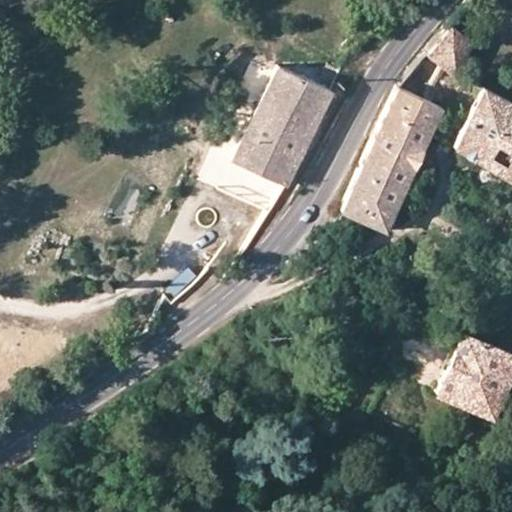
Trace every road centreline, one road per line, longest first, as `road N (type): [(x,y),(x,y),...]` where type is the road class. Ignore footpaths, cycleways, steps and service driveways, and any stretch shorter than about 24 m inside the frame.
road 1 (tertiary): [(437,0),(380,74),(301,218),(271,255),(218,303),(0,452)]
road 2 (unknown): [(242,283),(276,303),(344,283),(432,224),(458,164)]
